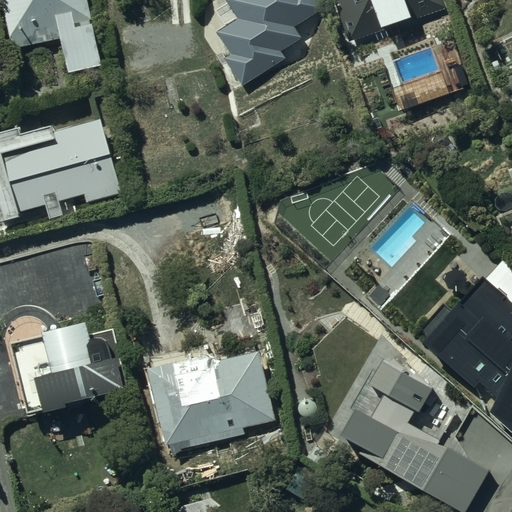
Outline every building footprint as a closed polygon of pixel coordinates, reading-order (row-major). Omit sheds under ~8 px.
[(2,0),(13,48),(61,38),(69,71),(103,63),(88,0),(2,0)] [(332,0),(348,42),(446,6),(443,0),(332,0)] [(19,124),(0,129),(0,220),(20,215),(19,210),(46,203),(50,218),(64,214),(60,199),(84,193),(87,201),(122,192),(101,116),(55,129),(53,122),(41,125),(38,114),(18,119),(19,124)] [(248,239),(236,227),(214,248),(226,260),(248,239)] [(44,326),(45,332),(12,339),(27,409),(44,405),(44,409),(69,404),(68,400),(125,388),(124,384),(128,384),(115,326),(92,331),(89,316),(44,326)] [(195,353),(147,363),(166,445),(189,439),(190,447),(250,433),(248,426),(276,420),(260,347),(197,361),(195,353)]
